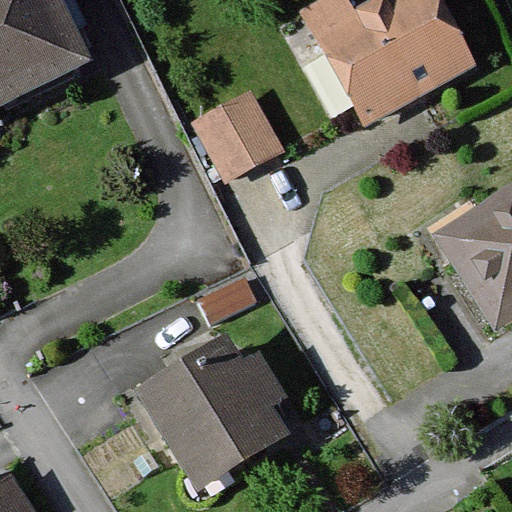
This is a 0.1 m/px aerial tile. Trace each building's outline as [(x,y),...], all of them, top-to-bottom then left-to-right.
[(58,0),(0,0),(0,105),(89,63),(58,0)] [(365,124),(470,66),(433,0),(404,0),(322,46),(365,124)] [(253,92),(195,122),(225,179),(283,149),(253,92)] [(495,326),(511,315),(511,189),(438,235),(495,326)] [(244,281),(198,304),(209,327),(256,304),(244,281)] [(224,338),(135,393),(196,492),(286,437),(224,338)] [(0,511),(30,511),(8,477),(0,482),(0,511)]
